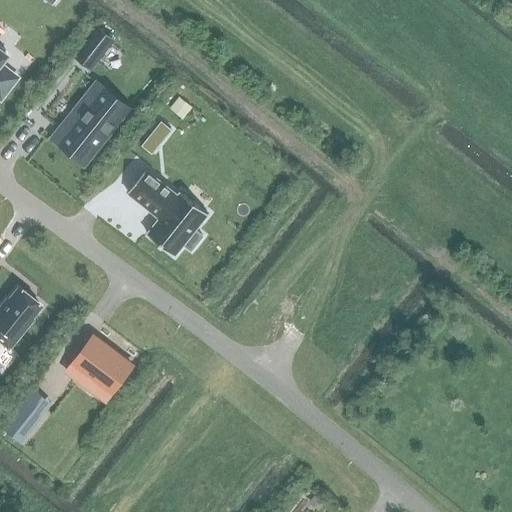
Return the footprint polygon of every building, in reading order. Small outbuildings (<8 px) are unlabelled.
[(98,29),(76,58),(90,69),(113,40),(98,29)] [(105,89),(61,145),(86,164),(130,109),(105,89)] [(152,154),(160,144),(150,136),(142,146),(152,154)] [(217,247),(209,242),(223,225),(195,203),(193,206),(160,180),(142,204),(174,230),(161,246),(189,268),(198,256),(205,262),(217,247)] [(31,318),(40,307),(16,287),(7,299),(5,298),(0,304),(0,341),(9,348),(32,320),(31,318)] [(110,394),(131,366),(93,337),(71,365),(110,394)] [(438,374),(409,413),(462,454),(487,423),(446,391),(451,384),(438,374)] [(61,402),(88,423),(97,412),(69,391),(61,402)] [(37,419),(20,405),(12,415),(28,428),(37,419)] [(73,443),(82,431),(55,409),(46,421),(73,443)] [(313,496),(308,503),(318,511),(323,504),(313,496)]
